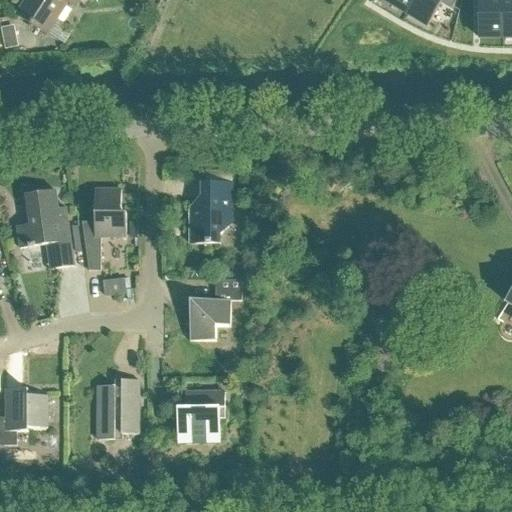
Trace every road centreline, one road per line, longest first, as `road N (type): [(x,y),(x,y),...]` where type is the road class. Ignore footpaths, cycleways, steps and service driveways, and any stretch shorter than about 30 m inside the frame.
road 1 (unclassified): [(150,130),(511,129)]
road 2 (residential): [(153,324),(150,130)]
road 3 (residential): [(0,353),(70,326),(153,324)]
road 4 (unclassified): [(0,130),(150,130)]
